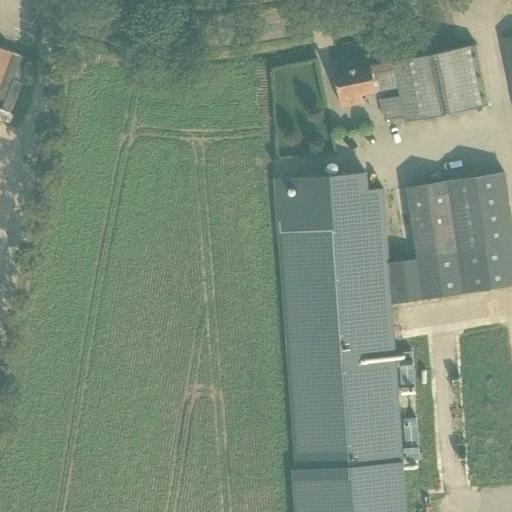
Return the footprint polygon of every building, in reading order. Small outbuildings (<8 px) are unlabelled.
[(511,36),(502,39),(511,83),(511,36)] [(392,61),(393,63),(397,88),(399,96),(378,100),(382,119),(389,117),(390,125),(401,122),(400,116),(403,115),(404,122),(488,105),(475,45),(392,61)] [(0,47),(0,82),(11,52),(0,47)] [(334,74),(338,94),(341,109),(362,105),(360,95),(397,88),(393,63),(371,67),(371,66),(334,74)] [(277,197),(297,470),(300,511),(406,511),(391,303),(422,299),(416,258),(388,262),(383,190),(367,191),(365,172),(296,178),(297,195),(277,197)] [(511,227),(503,172),(405,187),(416,258),(422,299),(511,284),(511,227)]
